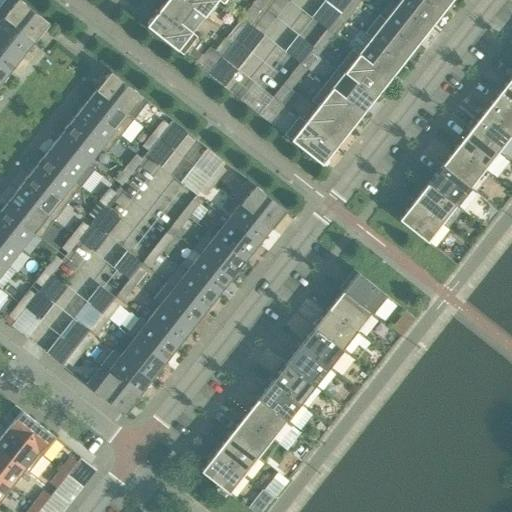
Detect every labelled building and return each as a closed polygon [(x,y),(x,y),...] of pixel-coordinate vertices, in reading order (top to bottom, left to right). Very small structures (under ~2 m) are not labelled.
[(48,23),(19,0),(3,0),(0,5),(0,13),(34,40),(48,23)] [(203,16),(183,0),(164,0),(158,8),(190,33),(191,32),(203,16)] [(183,0),(203,16),(215,0),(183,0)] [(310,17),(325,29),(335,16),(338,12),(324,0),(310,17)] [(341,8),(348,0),(324,0),(338,12),(341,8)] [(349,14),(360,1),(358,0),(348,0),(341,8),(349,14)] [(441,11),(427,0),(398,0),(397,3),(428,28),(441,11)] [(450,0),(427,0),(441,11),(450,0)] [(397,3),(384,19),(383,20),(415,45),(428,28),(397,3)] [(248,23),(259,10),(251,4),(241,17),(248,23)] [(190,33),(158,8),(145,25),(182,55),(197,37),(191,32),(190,33)] [(34,40),(0,13),(0,41),(20,57),(34,40)] [(415,45),(383,20),(384,19),(378,14),(364,33),(370,37),(401,62),(415,45)] [(333,35),(343,22),(335,16),(325,29),(333,35)] [(238,37),(248,23),(241,17),(230,31),(238,37)] [(263,35),(248,23),(238,37),(235,41),(249,52),(263,35)] [(322,48),(333,35),(325,29),(315,42),(322,48)] [(284,51),(299,62),(308,50),(312,45),(297,33),(284,51)] [(388,79),(401,62),(370,37),(357,53),(357,54),(388,79)] [(222,57),(232,44),(225,38),(214,51),(222,57)] [(20,57),(0,41),(0,68),(7,74),(20,57)] [(232,44),(222,57),(236,68),(249,52),(235,41),(232,44)] [(216,64),(222,57),(214,51),(209,47),(203,54),(216,64)] [(375,96),(388,79),(357,54),(357,53),(351,49),(337,66),(375,96)] [(306,69),(316,56),(308,50),(299,62),(306,69)] [(236,68),(222,57),(216,64),(208,74),(222,86),(236,68)] [(296,82),(306,69),(299,62),(288,76),(296,82)] [(375,96),(337,66),(324,83),(361,113),(375,96)] [(140,96),(109,71),(95,88),(133,118),(127,113),(140,96)] [(511,75),(511,74),(497,92),(511,104),(511,75)] [(280,102),(290,89),(282,83),(272,96),(280,102)] [(361,113),(324,83),(310,100),(316,105),(348,130),(361,113)] [(133,118),(95,88),(81,105),(120,135),(133,118)] [(511,131),(511,104),(497,92),(483,110),(511,133),(511,131)] [(285,107),(279,103),(280,102),(272,96),(266,104),(279,114),(285,107)] [(120,135),(81,105),(68,122),(106,152),(120,135)] [(316,105),(303,121),(303,122),(334,147),(348,130),(316,105)] [(511,133),(483,110),(469,128),(497,150),(511,133)] [(321,164),(334,147),(303,122),(303,121),(298,116),(283,135),(321,164)] [(158,138),(168,125),(161,120),(151,133),(158,138)] [(106,152),(68,122),(55,139),(86,164),(99,148),(106,153),(106,152)] [(497,150),(469,128),(454,146),(483,168),(497,150)] [(148,151),(158,138),(151,133),(141,146),(148,151)] [(86,164),(55,139),(41,156),(79,186),(80,186),(73,180),(86,164)] [(483,168),(454,146),(440,164),(469,186),(483,168)] [(131,172),(141,159),(135,154),(124,167),(131,172)] [(79,186),(41,156),(28,173),(66,203),(79,186)] [(469,186),(440,164),(426,182),(454,205),(455,204),(469,186)] [(214,183),(225,170),(218,165),(208,177),(214,183)] [(121,185),(131,172),(124,167),(114,180),(121,185)] [(66,203),(28,173),(15,190),(53,220),(66,203)] [(204,196),(214,183),(208,177),(198,190),(204,196)] [(284,209),(253,185),(247,179),(233,197),(270,227),(284,209)] [(454,205),(426,182),(412,200),(440,222),(440,223),(445,227),(459,208),(455,204),(454,205)] [(104,206),(114,193),(108,188),(97,201),(104,206)] [(53,220),(15,190),(1,207),(39,237),(53,220)] [(270,227),(233,197),(232,198),(239,203),(226,219),(257,244),(270,227)] [(188,217),(198,204),(191,198),(181,211),(188,217)] [(440,222),(412,200),(397,219),(425,241),(440,223),(440,222)] [(94,219),(104,206),(97,201),(87,214),(94,219)] [(39,237),(1,207),(0,208),(0,233),(19,249),(32,233),(39,238),(39,237)] [(177,230),(188,217),(181,211),(171,224),(177,230)] [(257,244),(226,219),(213,235),(206,230),(206,231),(244,261),(257,244)] [(77,240),(87,227),(81,221),(71,234),(77,240)] [(244,261),(206,231),(192,248),(230,278),(244,261)] [(161,251),(171,238),(164,232),(154,245),(161,251)] [(19,249),(0,233),(0,261),(6,266),(19,249)] [(67,253),(77,240),(71,234),(60,247),(67,253)] [(151,263),(161,251),(154,245),(144,258),(151,263)] [(230,278),(192,248),(192,249),(198,254),(186,269),(180,264),(179,265),(217,295),(230,278)] [(51,274),(61,261),(54,255),(44,268),(51,274)] [(217,295),(179,265),(166,282),(204,312),(217,295)] [(134,284),(144,271),(138,266),(128,279),(134,284)] [(40,287),(51,274),(44,268),(34,281),(40,287)] [(389,297),(356,271),(341,290),(374,316),(389,297)] [(124,297),(134,284),(128,279),(117,292),(124,297)] [(204,312),(166,282),(152,299),(190,329),(204,312)] [(24,307),(34,294),(27,289),(17,302),(24,307)] [(374,316),(341,290),(327,308),(360,334),(355,330),(369,313),(374,317),(374,316)] [(190,329),(152,299),(158,305),(146,320),(139,315),(139,316),(177,346),(190,329)] [(107,318),(118,305),(111,300),(101,313),(107,318)] [(14,320),(24,307),(17,302),(7,315),(14,320)] [(360,334),(327,308),(313,326),(346,352),(360,334)] [(97,331),(107,318),(101,313),(91,326),(97,331)] [(177,346),(139,316),(125,333),(163,363),(177,346)] [(346,352),(313,326),(299,344),(332,370),(346,352)] [(163,363),(125,333),(131,339),(119,354),(113,349),(112,350),(150,380),(163,363)] [(81,352),(91,339),(84,334),(74,347),(81,352)] [(332,370),(299,344),(284,362),(318,388),(332,370)] [(70,365),(81,352),(74,347),(64,360),(70,365)] [(150,380),(112,350),(99,367),(137,397),(150,380)] [(318,388),(284,362),(270,380),(303,406),(304,405),(299,401),(312,385),(317,388),(318,388)] [(137,397),(99,367),(85,384),(123,414),(137,397)] [(303,406),(270,380),(256,398),(289,424),(303,406)] [(289,424),(256,398),(242,416),(275,442),(289,424)] [(55,437),(14,405),(7,413),(13,418),(6,427),(41,455),(55,437)] [(275,442),(242,416),(228,433),(256,456),(270,438),(275,442)] [(41,455),(6,427),(0,434),(0,450),(28,472),(41,455)] [(242,474),(256,456),(228,433),(214,451),(242,474)] [(28,472),(0,450),(0,477),(11,486),(23,470),(27,473),(28,472)] [(242,474),(214,451),(199,470),(227,492),(242,474)] [(65,474),(76,461),(69,456),(59,469),(65,474)] [(55,487),(65,474),(59,469),(49,482),(55,487)] [(0,499),(11,486),(0,477),(0,499)] [(39,508),(49,495),(42,490),(32,503),(39,508)] [(35,511),(39,508),(32,503),(25,511),(35,511)]
